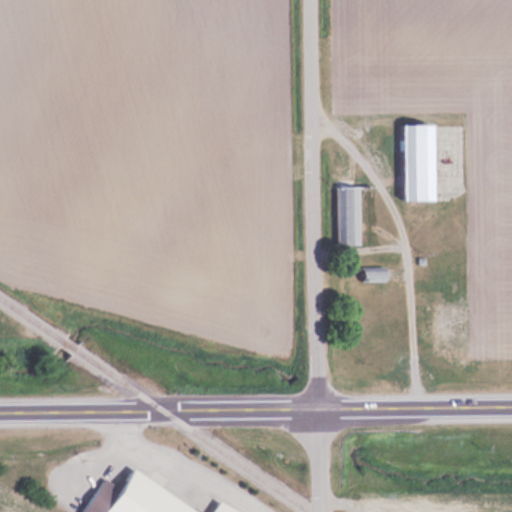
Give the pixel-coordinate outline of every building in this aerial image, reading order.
[(435,201),(434,125),(402,126),(403,202),(435,201)] [(359,186),(335,186),(335,245),(360,245),(359,186)] [(511,242),(511,224),(488,224),(488,242),(511,242)] [(362,281),(387,281),(387,267),(362,267),(362,281)] [(444,304),(442,353),(468,353),(470,315),(461,315),(462,289),(450,288),(450,304),(444,304)] [(81,511),(236,511),(220,501),(212,511),(195,511),(131,468),(114,494),(100,485),(81,511)]
